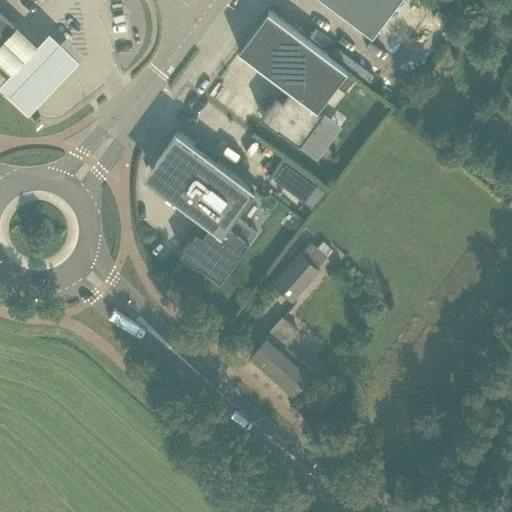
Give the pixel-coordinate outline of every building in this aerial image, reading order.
[(327,0),(373,34),(398,0),(327,0)] [(318,109),(318,108),(348,69),(268,9),(267,10),(268,11),(240,49),(239,48),(238,49),(285,84),(318,109)] [(0,11),(0,44),(16,27),(0,11)] [(0,83),(0,98),(20,118),(73,62),(46,36),(34,49),(0,83)] [(346,72),(336,85),(344,90),(346,88),(353,77),(346,72)] [(318,109),(285,84),(278,94),(277,93),(261,116),(283,133),(284,131),(313,153),(314,152),(328,132),(322,127),(316,122),(324,112),(318,108),(318,109)] [(211,213),(228,225),(254,189),(255,190),(256,189),(177,130),(176,131),(177,131),(155,160),(166,169),(156,183),(175,198),(205,221),(211,213)] [(285,162),(273,177),(304,201),(316,185),(285,162)] [(211,213),(205,221),(198,230),(197,230),(181,252),(203,269),(204,267),(220,279),(249,241),(228,225),(211,213)] [(300,250),(273,280),(274,282),(293,299),(321,269),(318,266),(327,255),(311,240),(301,251),(300,250)] [(269,331),(262,339),(249,354),(293,393),(313,371),(284,345),(298,330),(282,316),(269,331)]
